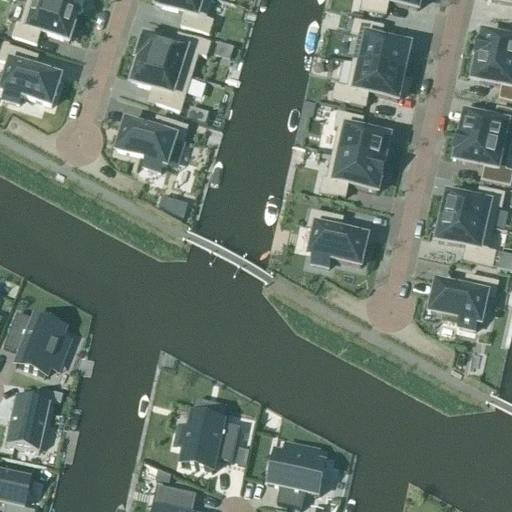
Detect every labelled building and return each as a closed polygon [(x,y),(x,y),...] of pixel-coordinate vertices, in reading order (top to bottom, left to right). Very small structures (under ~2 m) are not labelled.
[(38,0),(36,7),(77,20),(77,18),(80,19),(81,16),(82,16),(83,14),(81,14),(85,2),(86,3),(87,0),(86,0),(85,0),(38,0)] [(204,0),(159,0),(156,10),(185,19),(181,31),(205,39),(209,25),(198,22),(204,0)] [(364,1),(361,15),(386,20),(388,7),(417,14),(420,2),(421,2),(421,0),(376,0),(376,3),(364,1)] [(511,0),(491,0),(491,5),(511,9),(511,0)] [(17,29),(12,42),(36,50),(40,38),(69,47),(77,20),(36,7),(28,32),(17,29)] [(358,26),(356,40),(367,42),(361,69),(403,78),(409,50),(380,44),(383,32),(358,26)] [(511,44),(483,38),(478,62),(511,69),(511,44)] [(137,58),(137,60),(138,60),(137,63),(139,64),(139,65),(180,78),(187,56),(198,60),(202,46),(178,39),(175,51),(144,41),(143,44),(142,44),(141,46),(143,46),(139,58),(137,58)] [(17,70),(9,98),(13,99),(10,107),(26,112),(29,104),(51,111),(55,99),(56,100),(56,97),(55,97),(59,87),(60,87),(61,85),(59,84),(60,82),(37,75),(41,62),(15,53),(10,68),(17,70)] [(475,76),(473,85),(502,91),(499,104),(511,106),(511,69),(478,62),(477,62),(474,76),(475,76)] [(139,65),(132,88),(160,97),(156,109),(180,117),(185,103),(173,100),(180,78),(139,65)] [(344,92),(341,106),(365,111),(368,99),(397,105),(400,93),(401,94),(404,79),(403,79),(403,78),(361,69),(356,95),(344,92)] [(466,119),(460,142),(502,151),(507,129),(511,130),(511,115),(497,113),(495,125),(466,119)] [(338,117),(335,131),(347,134),(341,160),(383,169),(389,142),(360,135),(363,123),(338,117)] [(121,144),(117,155),(139,162),(137,170),(153,175),(155,167),(159,169),(168,141),(175,144),(180,129),(153,121),(149,134),(126,127),(125,129),(124,129),(123,131),(125,131),(121,142),(120,141),(119,143),(121,144)] [(457,156),(455,166),(484,172),(481,184),(506,190),(509,176),(497,174),(502,151),(460,142),(459,142),(456,156),(457,156)] [(324,184),(321,197),(336,201),(345,203),(348,190),(377,197),(380,184),(381,184),(384,169),(383,169),(341,160),(335,186),(324,184)] [(448,199),(443,223),(484,232),(489,210),(501,212),(504,198),(479,193),(477,205),(448,199)] [(187,213),(177,210),(174,219),(184,224),(187,213)] [(318,217),(315,232),(323,234),(317,262),(321,263),(319,271),(336,275),(338,267),(360,272),(363,259),(364,259),(367,245),(366,245),(367,242),(342,237),(346,223),(318,217)] [(439,237),(437,246),(466,252),(464,265),(488,270),(491,256),(480,254),(484,232),(443,223),(442,222),(439,237)] [(433,305),(430,317),(453,322),(451,330),(467,334),(469,326),(473,327),(479,299),(488,301),(491,286),(464,280),(461,293),(436,288),(436,291),(435,290),(432,305),(433,305)] [(15,318),(2,351),(15,356),(16,354),(20,356),(14,371),(15,371),(16,369),(43,380),(42,382),(44,382),(50,365),(61,369),(66,354),(56,350),(63,332),(62,332),(61,334),(34,323),(35,321),(33,321),(32,325),(15,318)] [(14,400),(3,449),(38,457),(49,408),(14,400)] [(178,434),(175,450),(185,452),(181,470),(182,471),(182,469),(211,475),(211,477),(212,477),(215,462),(219,463),(219,464),(232,467),(240,433),(223,429),(224,424),(222,424),(222,426),(193,420),(194,418),(192,418),(188,436),(178,434)] [(267,487),(267,488),(282,492),(281,496),(279,495),(276,509),(291,511),(302,511),(306,497),(319,500),(320,499),(318,498),(324,470),(326,470),(326,469),(308,465),(310,454),(294,451),(292,461),(273,457),(273,458),(276,459),(269,488),(267,487)] [(0,476),(0,508),(4,509),(3,511),(21,511),(28,483),(0,476)]
